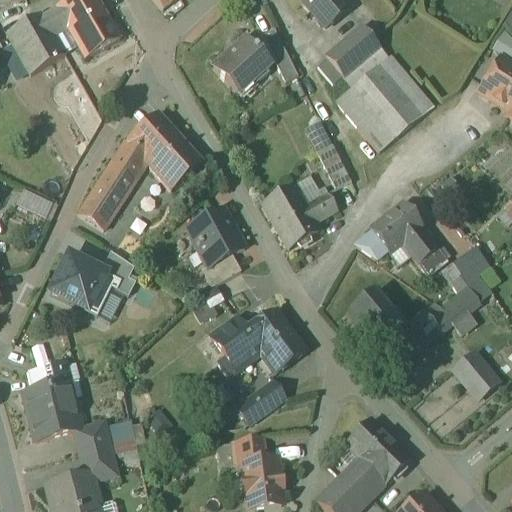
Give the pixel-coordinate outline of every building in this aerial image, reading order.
[(95,0),(75,0),(55,12),(56,12),(67,32),(85,63),(120,43),(95,0)] [(151,0),(163,14),(178,0),(151,0)] [(347,13),(336,0),(306,0),(302,4),(326,31),(347,13)] [(55,12),(42,20),(53,39),(67,32),(56,12),(55,12)] [(41,18),(7,37),(31,79),(65,60),(53,39),(42,20),(41,18)] [(362,31),(326,62),(343,82),(379,51),(362,31)] [(293,71),(274,34),(261,40),(280,78),(293,71)] [(511,40),(504,36),(495,51),(511,62),(511,40)] [(246,42),(213,72),(237,99),(270,69),(246,42)] [(390,60),(336,106),(378,156),(432,111),(390,60)] [(511,71),(499,64),(479,97),(510,116),(506,123),(511,126),(511,71)] [(203,167),(158,117),(126,146),(146,168),(171,196),(203,167)] [(308,133),(316,152),(331,145),(322,127),(308,133)] [(126,146),(79,219),(103,234),(111,223),(136,240),(155,211),(146,205),(139,215),(123,204),(146,168),(126,146)] [(351,187),(332,149),(316,157),(335,195),(351,187)] [(292,191),(262,208),(289,254),(318,237),(314,229),(303,211),(292,191)] [(337,216),(324,193),(316,198),(318,202),(303,211),(314,229),(337,216)] [(511,207),(500,219),(511,232),(511,230),(511,207)] [(403,208),(370,234),(372,237),(387,255),(389,258),(402,249),(422,233),(422,232),(403,208)] [(223,215),(187,234),(196,250),(194,251),(196,255),(198,254),(201,252),(211,271),(232,260),(244,253),(223,215)] [(422,233),(402,249),(427,281),(447,266),(422,233)] [(372,237),(355,250),(375,264),(387,255),(372,237)] [(211,271),(201,252),(198,254),(207,272),(201,275),(211,293),(241,276),(232,260),(211,271)] [(103,272),(66,255),(45,298),(88,320),(105,288),(111,277),(103,272)] [(105,288),(127,299),(134,286),(128,283),(135,271),(111,258),(103,272),(111,277),(105,288)] [(478,281),(464,259),(452,267),(467,290),(478,281)] [(479,285),(468,292),(479,310),(491,301),(479,285)] [(468,292),(441,313),(452,329),(479,310),(468,292)] [(407,330),(377,293),(346,319),(377,356),(394,342),(407,330)] [(214,294),(197,304),(194,316),(200,327),(209,322),(210,324),(216,320),(211,312),(222,305),(221,305),(222,305),(215,294),(214,294)] [(306,356),(276,315),(247,337),(237,323),(211,342),(224,361),(216,367),(227,382),(260,359),(273,376),(272,377),(274,379),(306,356)] [(423,316),(407,330),(394,342),(410,362),(440,337),(423,316)] [(474,358),(463,367),(488,396),(498,387),(474,358)] [(488,396),(463,367),(453,375),(478,404),(488,396)] [(64,370),(26,379),(30,396),(68,387),(64,370)] [(30,396),(23,398),(35,447),(81,435),(68,387),(30,396)] [(272,387),(237,412),(249,429),(284,404),(272,387)] [(213,415),(233,405),(225,390),(205,399),(213,415)] [(410,464),(370,425),(346,449),(359,462),(386,489),(410,464)] [(105,434),(75,442),(79,458),(109,451),(105,434)] [(262,444),(232,447),(235,470),(243,469),(265,466),(265,465),(262,444)] [(109,451),(79,458),(83,475),(97,471),(101,485),(117,481),(109,451)] [(359,462),(316,506),(321,511),(362,511),(386,489),(359,462)] [(265,466),(243,469),(245,483),(242,483),(244,499),(247,499),(248,511),(262,511),(281,510),(280,495),(282,494),(280,478),(277,479),(276,464),(265,465),(265,466)] [(91,478),(46,489),(51,511),(99,511),(99,510),(91,478)] [(435,511),(424,499),(409,511),(435,511)]
